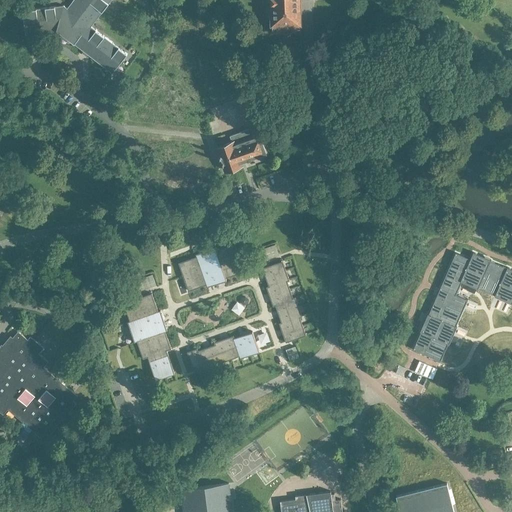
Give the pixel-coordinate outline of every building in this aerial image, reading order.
[(98,19),(99,17),(112,0),(72,0),(67,7),(67,8),(64,5),(22,11),(25,36),(57,31),(61,34),(67,39),(112,74),(128,54),(92,27),(98,19)] [(271,0),(273,32),(297,32),(297,31),(300,31),(300,18),(301,16),(301,11),(300,10),(299,0),(271,0)] [(249,93),(238,96),(244,114),(255,111),(249,93)] [(217,147),(218,148),(226,171),(242,166),(241,163),(266,154),(264,147),(261,139),(264,138),(260,126),(260,125),(229,136),(232,142),(217,147)] [(178,261),(189,290),(207,283),(207,285),(211,284),(227,278),(226,276),(244,269),(233,241),(215,248),(215,245),(195,253),(196,255),(178,261)] [(259,263),(279,255),(275,244),(255,252),(259,263)] [(421,332),(413,349),(440,361),(448,344),(449,344),(457,326),(456,326),(467,299),(456,294),(462,281),(478,289),(479,288),(495,295),(494,296),(511,303),(511,268),(507,267),(507,268),(491,260),(490,259),(484,257),(473,252),(470,259),(456,252),(429,314),(428,313),(423,325),(420,330),(420,331),(421,332)] [(306,334),(303,324),(300,316),(302,315),(295,296),(293,297),(287,280),(289,279),(282,260),(262,267),(268,285),(266,286),(273,305),(275,304),(278,313),(281,321),(279,322),(286,341),(306,334)] [(135,280),(139,291),(157,285),(152,272),(135,280)] [(167,329),(162,314),(161,310),(160,309),(159,309),(158,310),(152,292),(123,301),(129,320),(127,320),(134,340),(136,339),(142,357),(147,356),(166,349),(171,348),(164,329),(167,329)] [(197,319),(196,328),(205,328),(205,319),(197,319)] [(0,411),(3,414),(8,408),(41,437),(46,432),(49,435),(57,426),(62,430),(73,417),(68,412),(76,403),(73,400),(77,395),(44,367),(48,361),(39,353),(44,347),(31,336),(28,339),(18,331),(13,337),(11,336),(3,345),(2,344),(0,345),(0,411)] [(259,351),(252,331),(234,337),(233,335),(214,342),(215,345),(198,351),(197,348),(187,352),(194,372),(202,369),(203,371),(223,364),(222,362),(238,356),(239,359),(259,351)] [(511,333),(489,335),(489,346),(503,345),(503,350),(511,349),(511,333)] [(295,346),(286,350),(290,361),(299,357),(295,346)] [(174,372),(167,352),(166,349),(147,356),(154,378),(174,372)] [(60,354),(56,358),(61,363),(65,358),(60,354)] [(419,361),(415,371),(431,378),(433,379),(437,369),(419,361)] [(139,363),(128,365),(130,376),(141,374),(139,363)] [(233,511),(229,483),(191,488),(181,489),(183,505),(183,511),(233,511)] [(453,511),(447,483),(402,494),(396,496),(400,511),(453,511)] [(342,511),(341,499),(335,500),(334,493),(331,494),(331,491),(295,496),(296,499),(280,501),(281,511),(342,511)]
